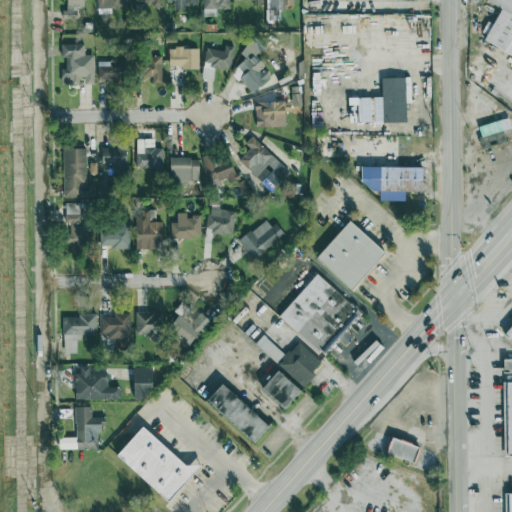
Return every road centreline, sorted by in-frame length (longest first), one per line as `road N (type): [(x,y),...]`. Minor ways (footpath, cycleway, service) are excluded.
road 1 (residential): [(38,0),(44,475),(52,511)]
road 2 (tertiary): [(452,511),(446,0)]
road 3 (primary): [(511,229),(260,511)]
road 4 (residential): [(210,114),(40,117)]
road 5 (residential): [(212,279),(42,282)]
